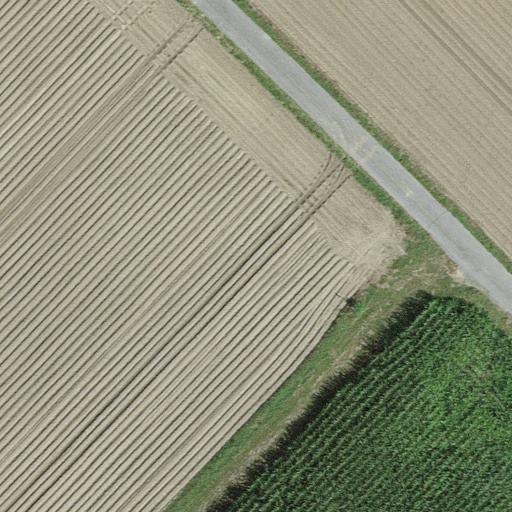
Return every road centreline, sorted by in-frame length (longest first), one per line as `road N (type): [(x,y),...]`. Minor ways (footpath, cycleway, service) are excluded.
road 1 (track): [(197,0),(511,311)]
road 2 (track): [(447,244),(187,511)]
